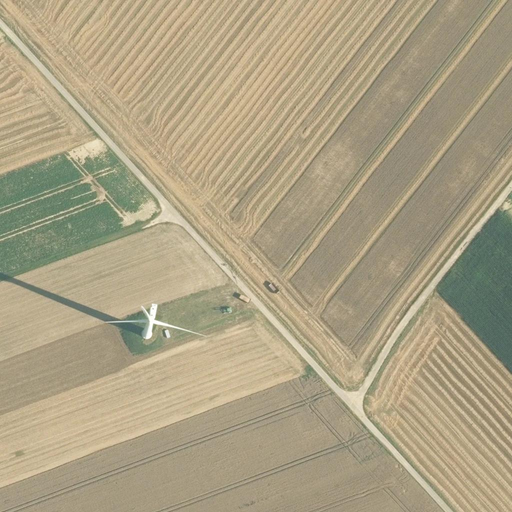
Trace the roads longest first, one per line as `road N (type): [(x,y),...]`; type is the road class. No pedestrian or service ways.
road 1 (track): [(0,21),(247,291)]
road 2 (track): [(247,291),(449,511)]
road 3 (track): [(361,415),(407,338),(511,204)]
road 4 (track): [(181,222),(0,287)]
